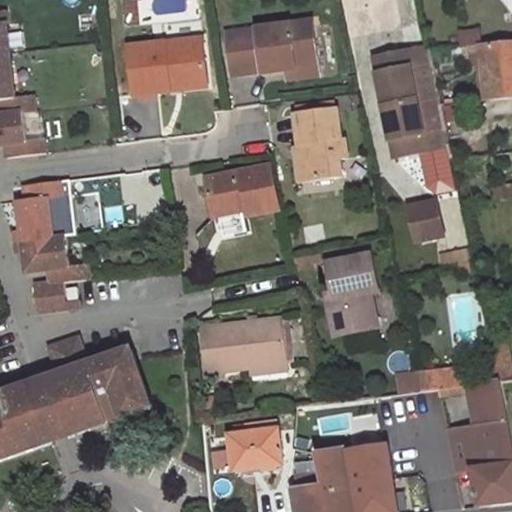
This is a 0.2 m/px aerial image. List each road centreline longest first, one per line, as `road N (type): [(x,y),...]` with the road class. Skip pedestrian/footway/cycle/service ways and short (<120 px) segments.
road 1 (residential): [(0,172),(212,146),(237,126)]
road 2 (residential): [(25,333),(176,304)]
road 3 (residential): [(79,465),(25,333)]
